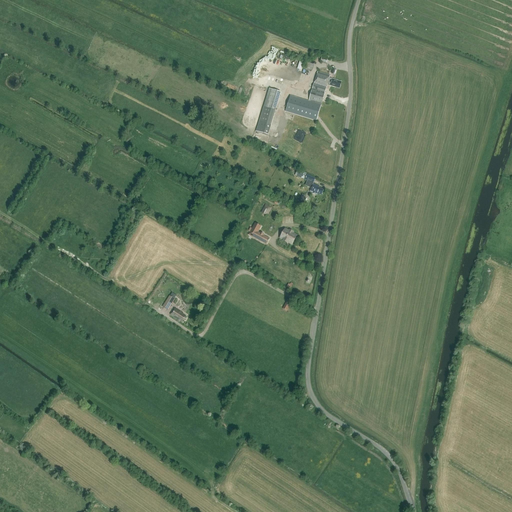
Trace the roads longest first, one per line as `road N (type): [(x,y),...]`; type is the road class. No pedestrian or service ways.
road 1 (unclassified): [(413,511),(396,465),(320,408),(307,375),(358,0)]
road 2 (track): [(0,213),(195,337),(243,272),(316,312)]
